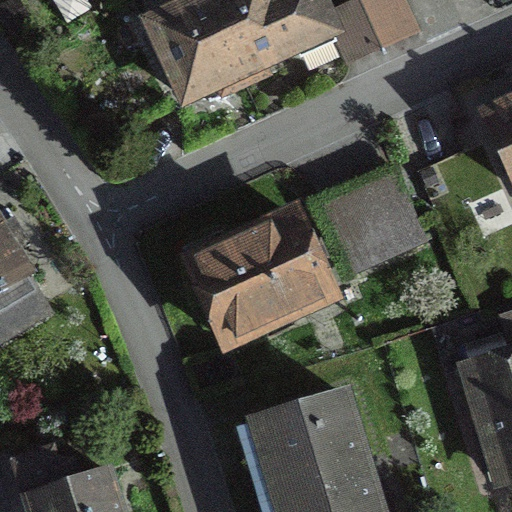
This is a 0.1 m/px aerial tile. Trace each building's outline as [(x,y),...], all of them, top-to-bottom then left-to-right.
[(202,0),(147,25),(182,102),(214,87),(217,93),(219,98),(242,88),(265,78),(263,71),(260,66),(330,34),(322,18),(314,0),(202,0)] [(397,0),(360,0),(359,0),(322,18),(330,34),(343,66),(379,50),(396,42),(413,34),(397,0)] [(511,105),(482,119),(511,184),(511,105)] [(390,173),(314,208),(340,265),(416,230),(390,173)] [(225,346),(327,300),(291,218),(223,249),(218,237),(183,252),(225,346)] [(29,278),(0,229),(0,345),(48,316),(26,280),(29,278)] [(511,479),(511,314),(499,319),(511,357),(466,371),(487,439),(475,442),(483,471),(495,467),(500,483),(511,479)] [(374,511),(340,398),(252,424),(279,511),(374,511)] [(46,456),(13,467),(27,511),(116,511),(103,473),(71,484),(66,467),(52,472),(46,456)]
